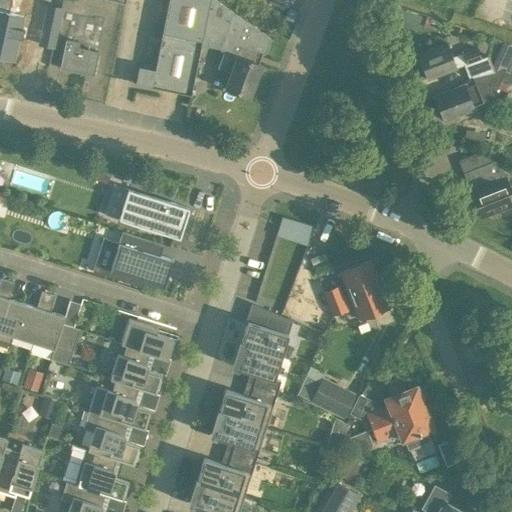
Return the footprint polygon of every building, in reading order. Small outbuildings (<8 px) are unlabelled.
[(8,13),(10,0),(0,0),(0,55),(12,58),(22,17),(8,13)] [(151,86),(151,87),(191,95),(194,78),(198,57),(200,45),(220,49),(224,37),(265,52),(270,38),(216,0),(168,0),(154,70),(138,67),(135,82),(151,86)] [(39,44),(53,47),(60,10),(47,7),(39,44)] [(258,52),(264,54),(265,52),(224,37),(220,49),(220,51),(222,53),(217,69),(230,73),(225,88),(249,97),(261,65),(254,62),(258,52)] [(65,39),(59,68),(92,75),(97,51),(78,47),(79,42),(65,39)] [(466,77),(475,76),(494,71),(488,55),(480,58),(476,48),(452,57),(448,48),(447,43),(417,54),(426,79),(430,77),(456,67),(461,65),(466,77)] [(505,69),(494,71),(475,76),(477,82),(468,85),(467,83),(452,89),(433,96),(442,120),(474,108),(472,105),(482,101),(493,97),(505,69)] [(500,164),(493,161),(492,162),(490,159),(476,153),(467,157),(471,170),(478,167),(482,179),(473,182),(476,189),(470,191),(477,210),(487,215),(501,209),(502,212),(511,207),(511,188),(510,190),(500,164)] [(107,183),(109,174),(90,170),(88,177),(107,183)] [(118,219),(156,231),(179,238),(189,207),(166,200),(166,201),(127,189),(118,219)] [(295,240),(307,243),(312,225),(300,222),(295,240)] [(121,231),(109,270),(125,275),(123,281),(141,286),(143,281),(157,285),(160,276),(169,279),(170,278),(167,277),(168,273),(172,259),(150,252),(153,243),(162,246),(162,244),(121,231)] [(340,272),(349,295),(378,284),(369,260),(340,272)] [(13,282),(6,280),(0,300),(0,343),(8,346),(22,302),(8,298),(13,282)] [(388,308),(378,284),(349,295),(359,319),(388,308)] [(311,296),(316,309),(343,297),(339,286),(324,291),(311,296)] [(36,307),(22,302),(8,346),(9,346),(12,336),(32,342),(48,293),(41,291),(36,307)] [(54,295),(48,293),(32,342),(53,349),(50,359),(62,323),(64,316),(49,311),(54,295)] [(348,309),(343,297),(316,309),(321,321),(334,316),(333,314),(348,309)] [(247,321),(246,324),(240,343),(280,356),(287,333),(291,320),(270,311),(269,312),(265,326),(247,321)] [(128,318),(121,342),(166,357),(172,338),(156,333),(157,327),(128,318)] [(73,327),(62,323),(50,359),(68,365),(79,329),(73,327)] [(117,354),(109,378),(155,392),(161,374),(144,368),(150,352),(166,357),(121,342),(120,343),(126,345),(122,356),(117,354)] [(280,356),(240,343),(232,366),(256,373),(252,385),(276,393),(280,381),(273,378),(280,356)] [(4,367),(0,380),(17,385),(21,373),(4,367)] [(23,387),(37,391),(41,379),(27,375),(23,387)] [(306,376),(297,395),(343,418),(355,393),(321,376),(318,381),(306,376)] [(95,386),(88,410),(144,428),(150,409),(133,404),(138,387),(155,393),(155,392),(109,378),(115,380),(111,391),(95,386)] [(225,389),(218,412),(265,427),(276,393),(252,385),(249,397),(225,389)] [(369,417),(373,427),(425,407),(416,385),(384,398),(387,404),(380,407),(377,401),(361,393),(352,413),(365,419),(369,417)] [(53,414),(57,401),(43,396),(39,409),(53,414)] [(425,431),(433,428),(425,407),(373,427),(371,428),(376,442),(398,434),(401,440),(404,439),(408,449),(429,441),(425,431)] [(93,431),(87,449),(133,463),(139,445),(122,439),(127,423),(144,428),(88,410),(82,428),(93,431)] [(265,427),(218,412),(211,434),(234,442),(231,454),(254,461),(265,427)] [(369,452),(372,444),(367,430),(344,439),(369,452)] [(325,446),(336,449),(340,439),(328,436),(325,446)] [(6,438),(0,455),(0,491),(8,494),(9,489),(28,495),(42,450),(21,443),(19,452),(4,447),(6,438)] [(334,452),(320,448),(317,460),(329,464),(334,452)] [(66,480),(66,481),(122,499),(128,480),(111,475),(116,458),(133,464),(133,463),(87,449),(87,450),(92,451),(89,462),(83,460),(76,484),(66,480)] [(203,458),(196,480),(244,495),(254,461),(231,454),(227,465),(203,458)] [(360,464),(342,456),(334,473),(351,482),(360,464)] [(352,504),(358,493),(336,479),(318,510),(322,511),(347,511),(350,511),(354,505),(352,504)] [(238,511),(244,495),(196,480),(189,503),(212,510),(211,511),(238,511)] [(122,499),(66,481),(60,499),(70,502),(67,511),(105,511),(100,510),(105,494),(122,499)] [(463,511),(442,500),(446,493),(432,486),(420,507),(428,511),(427,511),(463,511)] [(420,511),(405,503),(400,511),(420,511)]
